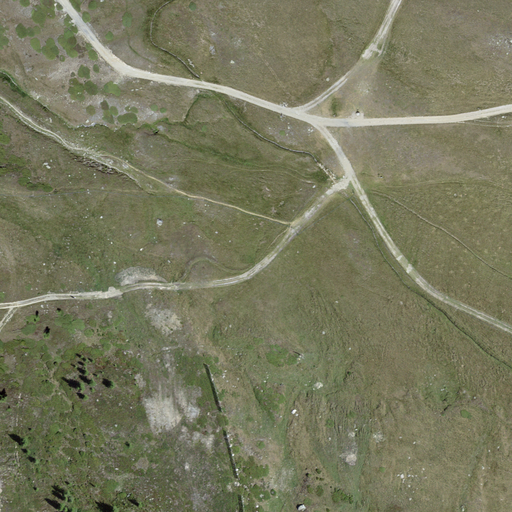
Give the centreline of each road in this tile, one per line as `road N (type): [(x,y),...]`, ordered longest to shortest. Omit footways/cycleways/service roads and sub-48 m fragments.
road 1 (track): [(353,177),(334,184),(252,272),(18,303)]
road 2 (track): [(293,112),(130,71),(106,56),(60,0)]
road 3 (track): [(511,330),(419,284),(353,177)]
road 4 (track): [(0,193),(209,282)]
road 5 (track): [(511,106),(456,116),(314,119)]
road 6 (track): [(293,112),(347,74),(394,0)]
